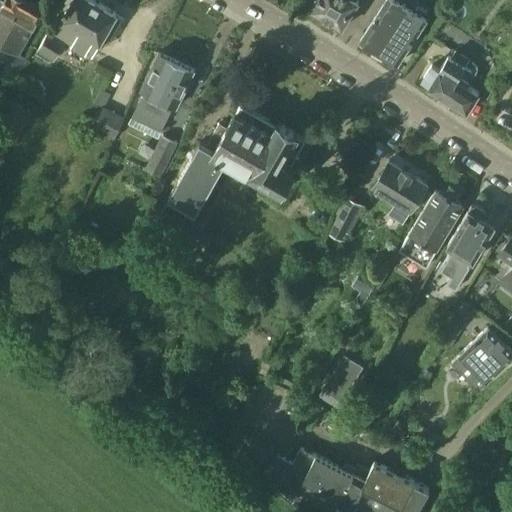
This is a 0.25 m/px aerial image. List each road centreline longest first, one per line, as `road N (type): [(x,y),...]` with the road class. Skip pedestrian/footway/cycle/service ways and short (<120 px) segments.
road 1 (tertiary): [(511,174),(235,0)]
road 2 (track): [(419,511),(450,451),(511,390)]
